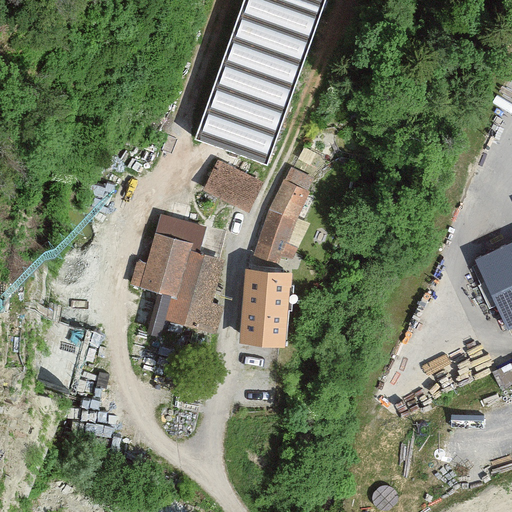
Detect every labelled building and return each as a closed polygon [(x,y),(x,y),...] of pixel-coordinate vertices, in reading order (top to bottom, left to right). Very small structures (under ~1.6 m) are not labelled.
[(271,156),(319,0),(239,0),(197,133),(271,156)] [(263,174),(215,155),(203,187),(250,205),(263,174)] [(312,172),(287,162),(253,249),(279,259),(312,172)] [(206,220),(158,208),(146,259),(134,256),(127,280),(167,290),(161,313),(205,324),(222,256),(198,250),(206,220)] [(511,231),(465,252),(500,329),(511,323),(511,231)] [(291,267),(245,264),(241,337),(287,340),(291,267)] [(511,358),(495,365),(500,380),(511,375),(511,358)]
